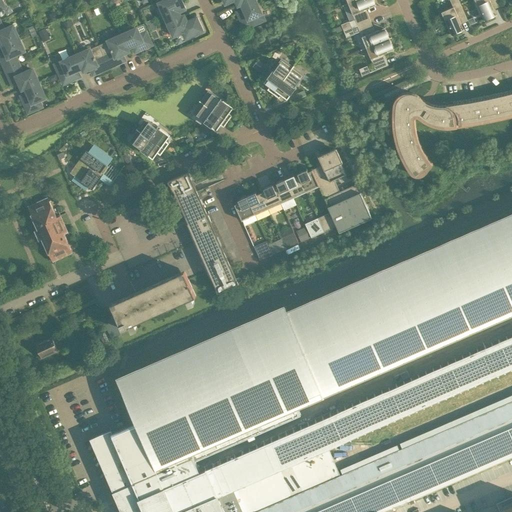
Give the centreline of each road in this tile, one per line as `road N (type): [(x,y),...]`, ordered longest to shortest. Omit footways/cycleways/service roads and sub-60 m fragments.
road 1 (residential): [(223,40),(5,137),(0,126)]
road 2 (residential): [(335,232),(250,269),(216,188),(278,161)]
road 3 (residential): [(0,311),(114,258)]
